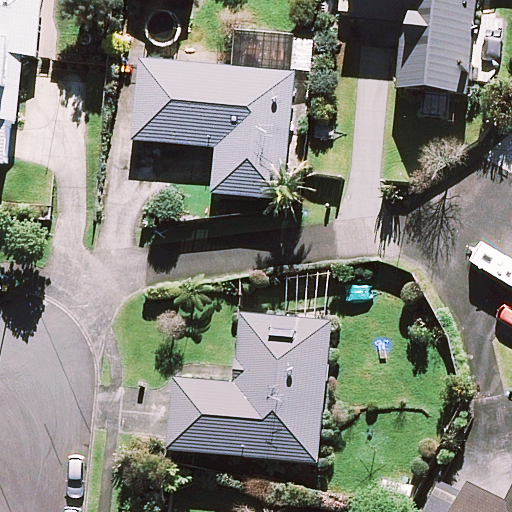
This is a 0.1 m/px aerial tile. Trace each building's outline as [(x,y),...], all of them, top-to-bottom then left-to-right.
[(48,0),(0,0),(0,164),(19,166),(27,57),(44,58),(48,0)] [(479,0),(361,0),(359,22),(407,27),(401,89),(471,95),(479,0)] [(297,40),(243,36),(240,71),(147,65),(141,142),(224,148),(221,195),(299,201),(308,76),(295,75),(297,40)] [(337,320),(248,314),(244,384),(181,380),(176,452),(327,462),(337,320)] [(511,511),(511,502),(476,485),(462,511),(511,511)]
